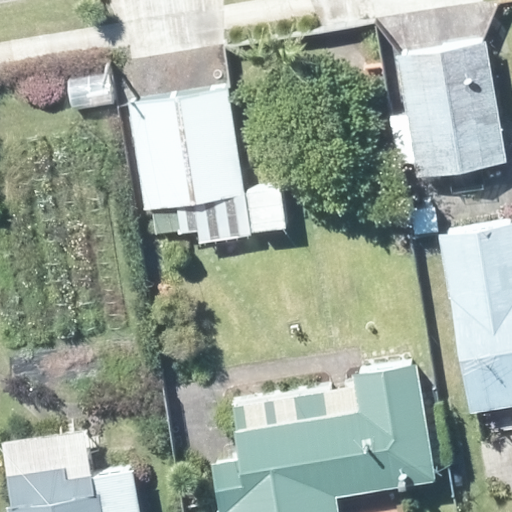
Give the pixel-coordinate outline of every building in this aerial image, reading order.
[(413,166),(499,155),(481,33),(395,46),(397,58),(413,166)] [(143,200),(176,195),(199,192),(204,231),(283,219),(276,180),(241,185),(225,82),(127,96),(143,200)] [(154,226),(181,223),(178,201),(151,204),(154,226)] [(466,401),(475,398),(511,391),(511,209),(434,223),(435,227),(466,401)] [(425,427),(420,402),(413,353),(366,361),(350,364),(353,378),(356,401),(237,421),(230,422),(231,432),(235,449),(205,453),(207,467),(214,502),(217,500),(218,511),(303,511),(335,507),(332,485),(395,474),(432,469),(425,427)] [(89,465),(84,443),(80,416),(42,423),(0,430),(0,455),(8,498),(3,499),(4,511),(137,511),(129,459),(89,465)]
